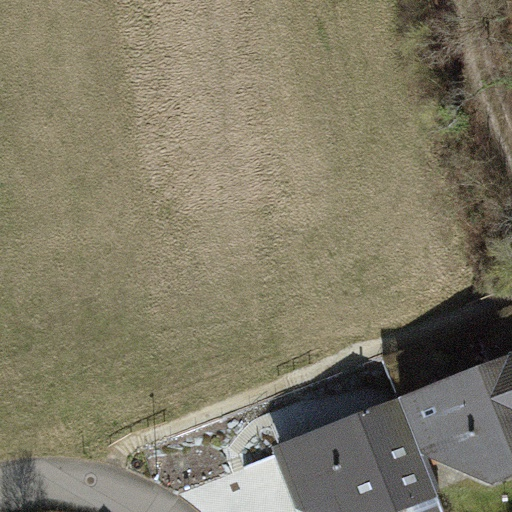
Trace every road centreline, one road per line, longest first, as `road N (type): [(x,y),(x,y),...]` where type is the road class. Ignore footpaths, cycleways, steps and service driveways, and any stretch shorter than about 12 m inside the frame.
road 1 (residential): [(0,492),(107,476),(164,511)]
road 2 (track): [(511,125),(464,0)]
